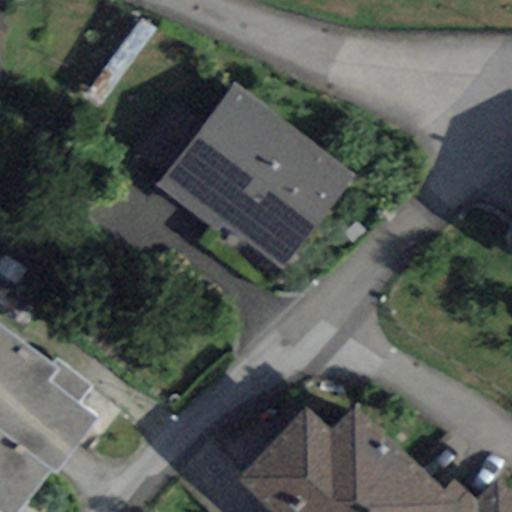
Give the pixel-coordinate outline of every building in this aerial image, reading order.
[(0,0),(0,57),(5,58),(12,0),(0,0)] [(299,250),(352,184),(243,97),(190,164),(299,250)] [(95,403),(0,329),(0,437),(42,471),(95,403)] [(324,402),(252,481),(286,511),(421,511),(433,500),(324,402)] [(455,511),(511,511),(481,484),(455,511)]
